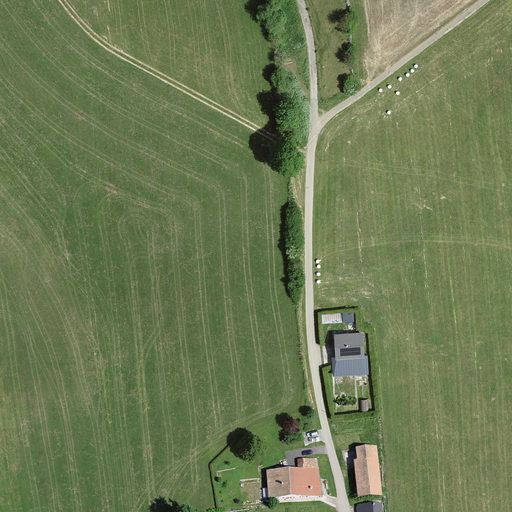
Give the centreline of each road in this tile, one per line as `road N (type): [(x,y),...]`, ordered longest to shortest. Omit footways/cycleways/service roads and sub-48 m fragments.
road 1 (residential): [(310,132),(306,279),(342,511)]
road 2 (track): [(299,0),(312,40),(310,132),(483,0)]
road 3 (track): [(68,0),(102,40),(309,156)]
